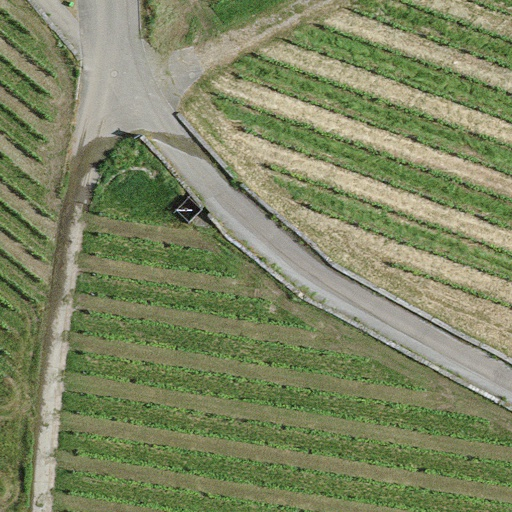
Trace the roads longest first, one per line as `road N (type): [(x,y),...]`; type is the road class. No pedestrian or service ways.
road 1 (track): [(64,0),(269,239),(511,381)]
road 2 (track): [(118,54),(87,153),(41,511)]
